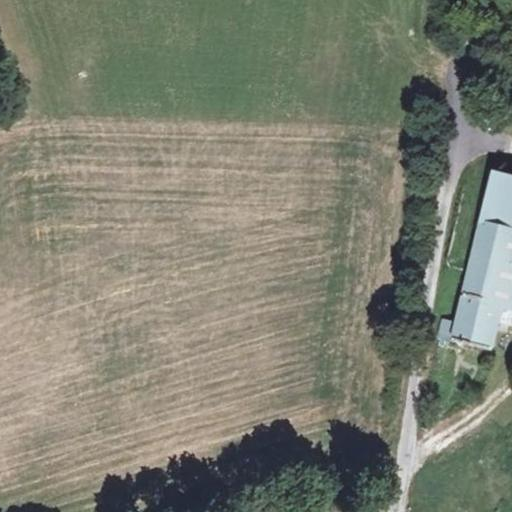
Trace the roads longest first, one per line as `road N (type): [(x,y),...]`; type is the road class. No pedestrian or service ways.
road 1 (unclassified): [(395,511),(458,124)]
road 2 (track): [(404,459),(460,428),(511,383)]
road 3 (track): [(475,0),(458,124)]
